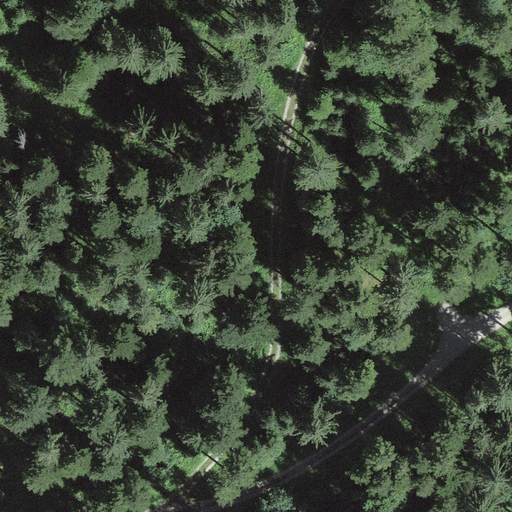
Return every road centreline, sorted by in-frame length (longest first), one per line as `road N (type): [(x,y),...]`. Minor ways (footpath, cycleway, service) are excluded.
road 1 (track): [(155,511),(237,431),(269,368),(289,111),(304,56),(337,0)]
road 2 (track): [(180,511),(310,463),(511,313)]
